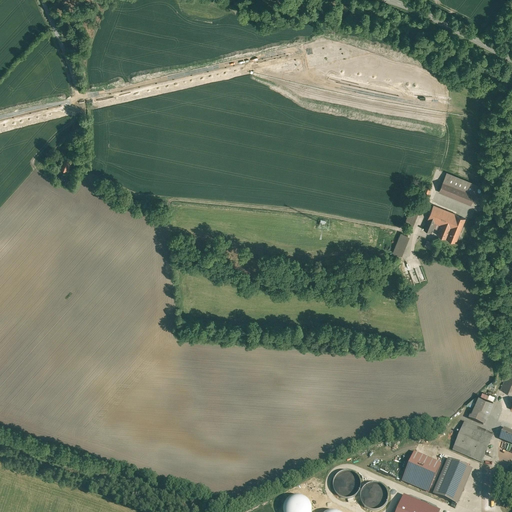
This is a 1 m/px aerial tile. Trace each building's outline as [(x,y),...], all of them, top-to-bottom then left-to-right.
[(63,170),(68,173),(73,160),(63,157),(58,169),(63,170)] [(480,185),(448,172),(440,191),(472,204),(480,185)] [(415,224),(421,209),(411,205),(406,221),(415,224)] [(467,218),(433,205),(424,228),(433,232),(437,221),(442,223),(437,234),(458,242),(467,218)] [(397,243),(396,247),(406,250),(411,236),(401,233),(397,243)] [(429,239),(425,246),(433,249),(436,242),(429,239)] [(511,368),(502,390),(508,393),(511,383),(511,368)] [(495,400),(481,394),(471,417),(485,423),(495,400)] [(494,435),(477,427),(474,436),(461,430),(460,435),(488,447),(494,435)] [(511,431),(504,428),(500,438),(511,443),(511,431)] [(488,447),(460,435),(457,442),(485,454),(488,447)] [(492,457),(485,454),(457,442),(455,446),(471,453),(483,458),(484,463),(491,466),(492,457)] [(414,453),(402,481),(428,492),(440,463),(414,453)] [(483,458),(471,453),(469,457),(482,462),(483,458)] [(475,469),(449,458),(433,495),(459,506),(475,469)] [(363,490),(361,480),(355,472),(350,473),(351,475),(351,476),(342,478),(342,479),(339,491),(337,491),(337,493),(340,497),(349,499),(357,498),(359,501),(361,499),(368,509),(375,510),(379,510),(387,504),(389,496),(388,492),(383,485),(377,483),(371,484),(363,490)]
